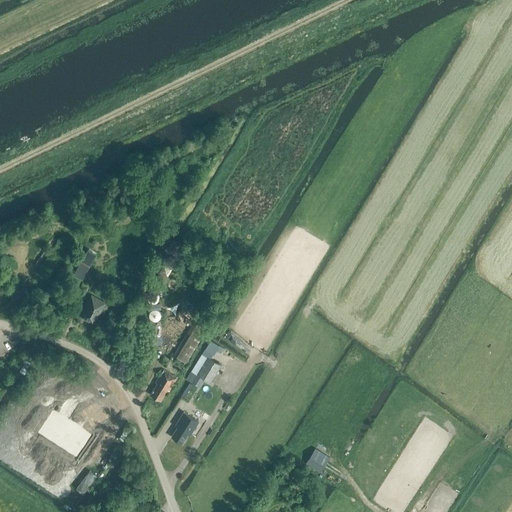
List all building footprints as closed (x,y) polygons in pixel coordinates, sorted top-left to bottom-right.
[(94,263),(97,256),(85,250),(82,256),(94,263)] [(81,276),(89,262),(83,259),(74,273),(81,276)] [(163,290),(170,278),(159,272),(152,284),(163,290)] [(10,301),(29,295),(25,286),(7,293),(10,301)] [(100,300),(91,295),(84,307),(86,308),(82,316),(92,323),(97,314),(98,315),(104,303),(102,302),(103,301),(100,300)] [(185,362),(206,328),(194,321),(173,355),(185,362)] [(131,334),(124,330),(120,335),(127,340),(131,334)] [(211,383),(221,365),(209,358),(212,353),(205,349),(186,379),(199,387),(203,378),(211,383)] [(176,377),(163,370),(155,382),(156,383),(153,388),(152,388),(151,389),(152,390),(150,394),(160,401),(167,389),(168,390),(176,377)] [(181,415),(190,402),(184,398),(176,412),(181,415)] [(75,427),(51,413),(41,429),(56,438),(53,443),(67,452),(74,440),(69,437),(75,427)] [(197,420),(189,415),(186,420),(180,417),(175,425),(177,426),(171,436),(181,443),(187,433),(189,434),(195,426),(194,425),(197,420)] [(319,473),(325,464),(329,457),(315,449),(311,456),(305,465),(319,473)]
